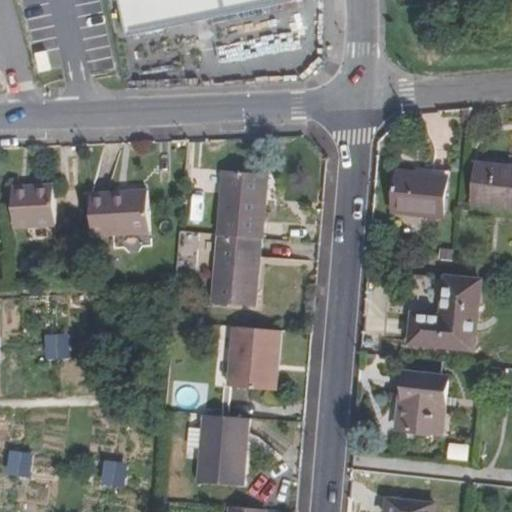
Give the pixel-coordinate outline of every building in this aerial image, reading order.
[(118,0),(125,36),(292,5),(291,0),(118,0)] [(474,204),(495,206),(500,166),(478,164),(474,204)] [(511,167),(500,166),(495,206),(511,207),(511,167)] [(260,241),(262,241),(265,207),(257,206),(259,176),(221,174),(216,238),(260,241)] [(442,179),(402,175),(398,214),(437,218),(442,179)] [(257,206),(265,207),(267,177),(259,176),(257,206)] [(52,226),(53,190),(11,191),(11,228),(52,226)] [(144,198),(87,200),(88,242),(145,241),(144,198)] [(254,306),(260,241),(216,238),(210,303),(254,306)] [(471,351),(478,282),(446,279),(442,319),(412,318),(410,345),(471,351)] [(275,390),(279,331),(231,328),(227,386),(275,390)] [(46,359),(71,358),(70,335),(45,336),(46,359)] [(398,431),(442,435),(447,380),(403,376),(398,431)] [(244,488),(249,420),(204,417),(199,484),(244,488)] [(449,459),(470,461),(471,445),(451,444),(449,459)] [(8,475),(31,477),(33,454),(10,452),(8,475)] [(101,483),(124,487),(127,464),(104,461),(101,483)] [(434,511),(435,504),(389,500),(388,511),(434,511)]
